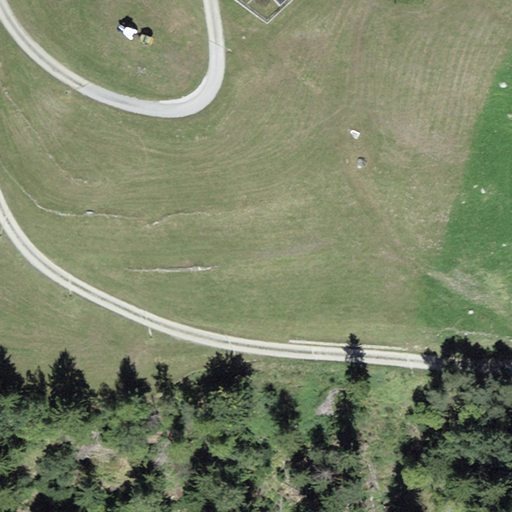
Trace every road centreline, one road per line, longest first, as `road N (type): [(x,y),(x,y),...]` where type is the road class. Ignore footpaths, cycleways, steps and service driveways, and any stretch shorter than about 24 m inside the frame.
road 1 (unclassified): [(511,364),(233,346),(116,312),(19,245),(0,201)]
road 2 (unclassified): [(0,0),(27,43),(79,85),(141,110),(186,112),(215,86),(214,0)]
